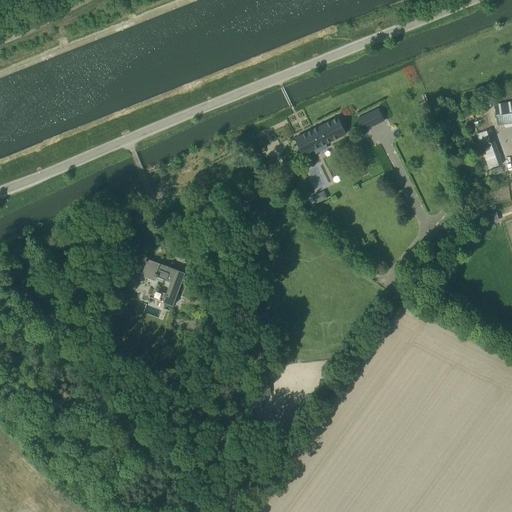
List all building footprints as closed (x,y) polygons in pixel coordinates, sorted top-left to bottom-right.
[(511,125),(511,123),(511,122),(511,101),(494,105),(497,124),(504,123),(505,126),(506,127),(511,127),(511,125)] [(379,108),(357,119),(362,131),(384,120),(379,108)] [(338,117),(295,138),(303,155),(346,133),(338,117)] [(490,130),(480,133),(492,166),(502,163),(490,130)] [(305,170),(313,188),(327,182),(319,163),(305,170)] [(314,204),(329,197),(326,190),(311,196),(314,204)] [(166,294),(151,288),(147,296),(173,306),(185,273),(148,259),(144,270),(141,275),(153,280),(155,280),(156,277),(170,282),(166,294)] [(265,347),(250,348),(252,395),(270,394),(269,377),(267,377),(265,347)]
